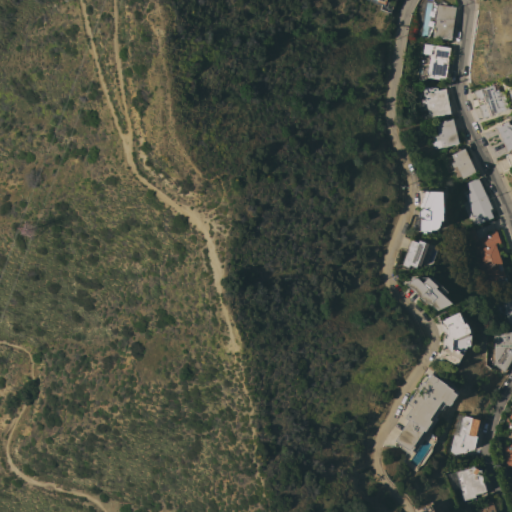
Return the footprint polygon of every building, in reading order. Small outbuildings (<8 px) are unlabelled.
[(436,4),(455,7),(450,40),(432,37),(436,4)] [(426,78),(430,51),(423,50),(423,44),(449,48),(445,80),(426,78)] [(508,109),(481,118),(472,92),(492,85),(492,84),(496,82),(498,89),(497,90),(498,93),(502,91),(508,109)] [(422,87),(425,86),(436,88),(437,90),(444,88),(449,114),(427,118),(422,87)] [(458,144),(440,148),(440,147),(434,149),(428,143),(435,141),(434,136),(437,136),(434,122),(451,119),(458,144)] [(511,148),(506,151),(501,140),(499,139),(498,138),(498,136),(498,134),(498,133),(495,127),(506,121),(508,125),(511,124),(511,125),(511,148)] [(475,172),(461,179),(455,166),(452,168),(450,164),(453,162),(450,155),(464,149),(475,172)] [(491,208),(488,210),(492,218),(476,225),(465,201),(466,200),(464,195),(469,192),(465,183),(477,178),(491,208)] [(419,231),(412,230),(413,226),(419,226),(419,220),(424,220),(421,218),(416,216),(425,192),(442,192),(443,213),(444,213),(444,221),(440,221),(440,225),(438,228),(435,230),(432,230),(430,230),(430,231),(426,232),(426,233),(422,233),(422,231),(419,231)] [(499,244),(495,245),(501,264),(500,264),(505,279),(501,281),(501,278),(496,280),(497,283),(490,285),(488,279),(481,282),(476,265),(481,264),(477,249),(481,248),(478,238),(494,233),(493,230),(495,229),(499,244)] [(473,230),(477,241),(469,244),(465,232),(473,230)] [(410,240),(417,243),(418,241),(427,244),(419,266),(417,265),(416,268),(408,265),(408,268),(401,265),(410,240)] [(412,279),(417,278),(422,283),(427,277),(437,287),(435,289),(451,304),(437,311),(431,306),(430,306),(424,301),(423,302),(419,298),(406,285),(412,279)] [(511,322),(508,324),(500,296),(511,292),(511,322)] [(439,321),(458,312),(460,317),(462,316),(464,317),(466,321),(465,323),(468,327),(469,332),(471,331),(470,345),(469,347),(466,347),(458,363),(453,364),(438,355),(443,346),(443,336),(445,335),(439,321)] [(511,356),(503,372),(492,364),(494,360),(494,343),(492,343),(492,333),(511,333),(511,356)] [(446,405),(443,410),(439,411),(426,430),(424,431),(408,454),(405,452),(406,449),(394,441),(407,420),(403,418),(411,407),(406,404),(421,381),(424,383),(430,374),(447,385),(446,385),(453,390),(452,391),(457,394),(449,406),(447,405),(446,405)] [(475,436),(476,436),(473,449),(469,450),(469,451),(465,451),(465,452),(462,453),(462,452),(453,454),(449,451),(453,435),(448,434),(454,413),(463,415),(462,416),(471,418),(478,420),(475,436)] [(505,467),(502,446),(503,446),(503,445),(511,444),(511,466),(507,467),(505,467)] [(486,492),(482,493),(482,494),(478,495),(477,494),(474,495),(474,497),(462,501),(459,488),(449,491),(444,474),(455,471),(455,472),(470,468),(470,467),(473,466),(474,468),(478,470),(480,470),(481,473),(480,473),(486,492)] [(483,506),(482,503),(491,501),(494,511),(473,511),(473,509),(483,506)]
